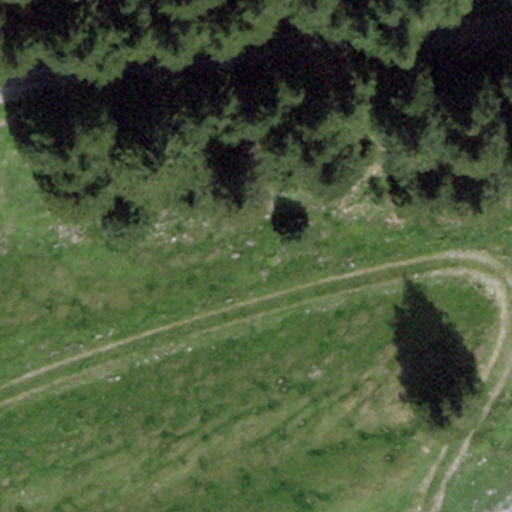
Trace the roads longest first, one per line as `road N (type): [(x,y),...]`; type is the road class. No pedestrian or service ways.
road 1 (track): [(0,396),(299,295),(415,268),(480,269),(499,280),(511,311)]
road 2 (track): [(511,52),(454,67),(218,66),(0,82)]
road 3 (track): [(511,318),(508,346),(420,511)]
